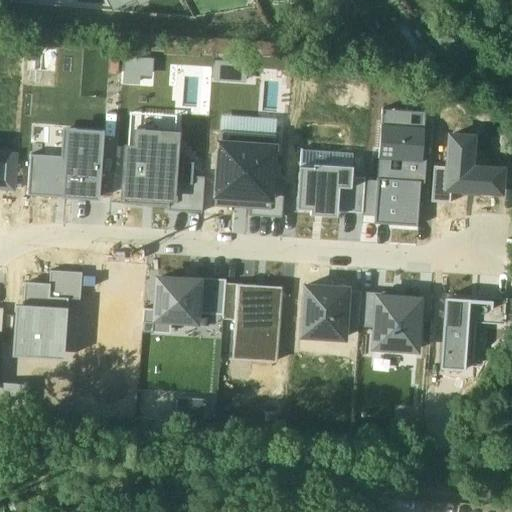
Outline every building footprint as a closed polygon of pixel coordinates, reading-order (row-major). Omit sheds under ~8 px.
[(125,56),(123,81),(137,83),(138,73),(151,74),(152,58),(125,56)] [(245,64),(213,62),(212,79),(244,81),(245,64)] [(390,183),(388,219),(397,219),(397,226),(418,227),(420,184),(425,184),(426,160),(422,160),(424,128),(380,125),(377,182),(390,183)] [(59,194),(96,197),(101,131),(65,128),(64,129),(62,158),(59,194)] [(169,203),(177,203),(178,184),(193,185),(193,177),(194,162),(185,161),(185,151),(175,151),(177,131),(137,128),(135,148),(126,147),(122,204),(143,205),(143,198),(153,199),(153,202),(169,203)] [(249,209),(270,211),(272,183),(275,135),(220,132),(215,207),(249,209)] [(473,137),(450,136),(448,168),(446,190),(451,191),(502,194),(503,170),(471,168),(473,137)] [(0,187),(15,189),(17,154),(0,152),(0,187)] [(59,194),(62,158),(28,156),(25,191),(59,194)] [(310,216),(337,217),(337,212),(338,188),(351,189),(351,178),(352,166),(314,164),(313,169),(299,168),(296,210),(310,211),(310,216)] [(434,167),(432,203),(450,204),(451,191),(446,190),(448,168),(434,167)] [(169,211),(202,214),(204,178),(193,177),(193,185),(178,184),(177,203),(169,203),(169,211)] [(337,212),(363,214),(365,181),(365,179),(351,178),(351,189),(338,188),(337,212)] [(365,181),(363,214),(363,217),(388,219),(390,183),(377,182),(365,181)] [(248,216),(282,218),(284,184),(272,183),(270,211),(249,209),(248,216)] [(50,285),(50,298),(68,299),(68,301),(80,301),(82,274),(50,272),(49,285),(50,285)] [(198,315),(200,283),(159,280),(156,311),(156,321),(172,322),(197,324),(198,315)] [(13,357),(64,360),(68,301),(68,299),(50,298),(50,285),(49,285),(28,283),(27,306),(16,305),(13,357)] [(198,315),(223,317),(226,285),(200,283),(198,315)] [(240,286),(226,285),(223,317),(238,318),(240,286)] [(281,289),(240,286),(238,318),(235,358),(276,361),(281,289)] [(306,288),(303,336),(303,338),(344,340),(345,328),(348,292),(348,291),(306,288)] [(359,329),(361,297),(361,293),(348,292),(345,328),(359,329)] [(375,298),(361,297),(359,329),(373,332),(375,301),(375,298)] [(478,298),(478,303),(476,324),(506,326),(507,300),(478,298)] [(470,300),(445,299),(441,371),(465,372),(466,362),(474,363),(476,324),(478,303),(470,303),(470,300)] [(419,304),(375,301),(373,332),(372,357),(416,360),(419,304)] [(145,311),(143,332),(171,334),(172,322),(156,321),(156,311),(145,311)] [(24,411),(25,388),(0,386),(0,417),(15,419),(15,411),(24,411)]
